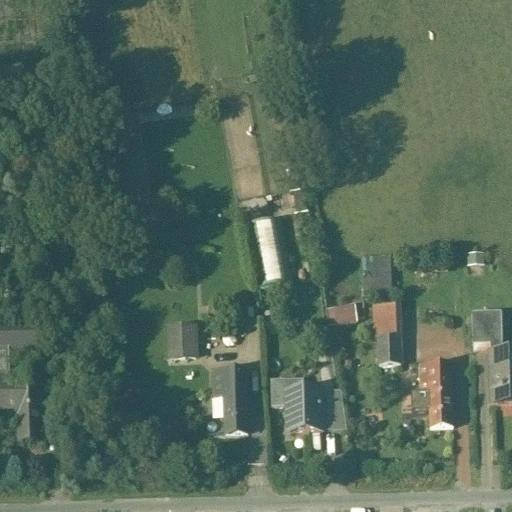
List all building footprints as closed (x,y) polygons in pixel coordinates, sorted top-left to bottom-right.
[(503,317),(486,318),(488,349),(491,349),(493,408),(511,407),(511,356),(505,357),(503,317)] [(486,318),(472,318),(474,349),(488,349),(486,318)] [(399,320),(377,321),(378,342),(399,341),(399,320)] [(37,327),(5,328),(6,353),(38,352),(37,327)] [(193,330),(168,331),(169,362),(195,361),(193,330)] [(399,341),(378,342),(379,370),(400,369),(399,341)] [(451,367),(420,368),(420,396),(428,395),(429,432),(452,431),(451,367)] [(245,374),(215,375),(216,401),(224,401),(225,438),(247,437),(245,374)] [(39,380),(0,381),(0,420),(17,420),(18,444),(41,444),(39,380)] [(321,395),(286,396),(287,436),(322,435),(321,395)] [(340,395),(321,395),(322,435),(345,434),(340,395)]
